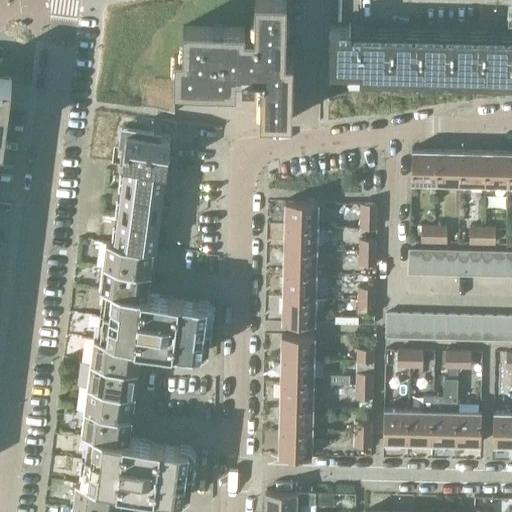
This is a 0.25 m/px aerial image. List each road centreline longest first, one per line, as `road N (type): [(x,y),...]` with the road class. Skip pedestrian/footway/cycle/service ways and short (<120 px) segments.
road 1 (residential): [(6,511),(67,0)]
road 2 (residential): [(240,475),(246,172),(271,150),(386,133)]
road 3 (residential): [(511,292),(383,289),(386,133)]
road 4 (residential): [(511,478),(240,475)]
road 5 (residential): [(386,133),(511,118)]
